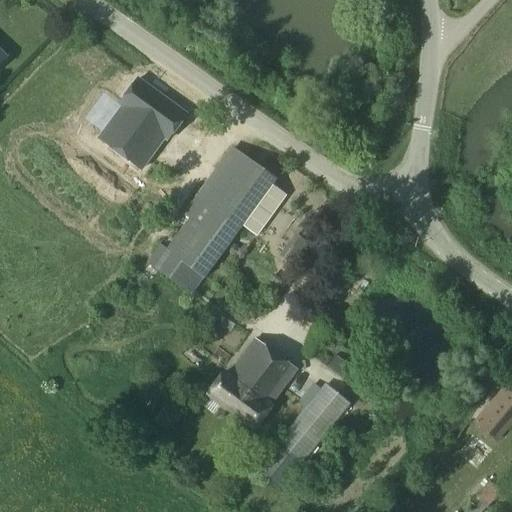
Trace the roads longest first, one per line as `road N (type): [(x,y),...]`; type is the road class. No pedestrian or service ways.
road 1 (tertiary): [(420,196),(341,182),(84,0)]
road 2 (tertiary): [(420,196),(427,0)]
road 3 (tertiary): [(511,299),(431,232),(420,196)]
